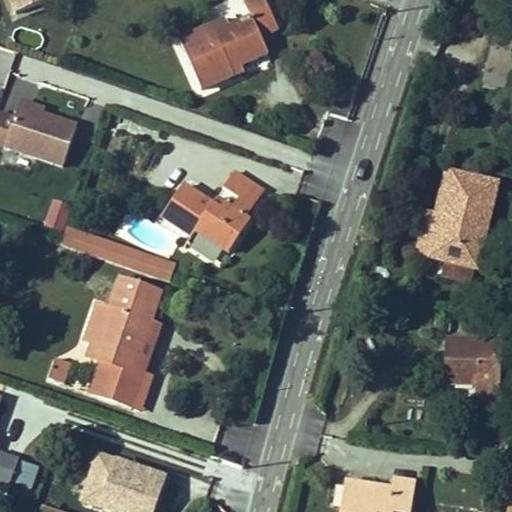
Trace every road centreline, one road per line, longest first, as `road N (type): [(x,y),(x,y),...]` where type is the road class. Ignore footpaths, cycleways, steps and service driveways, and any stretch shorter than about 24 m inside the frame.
road 1 (tertiary): [(262,511),(418,0)]
road 2 (unknown): [(258,511),(74,444),(3,442)]
